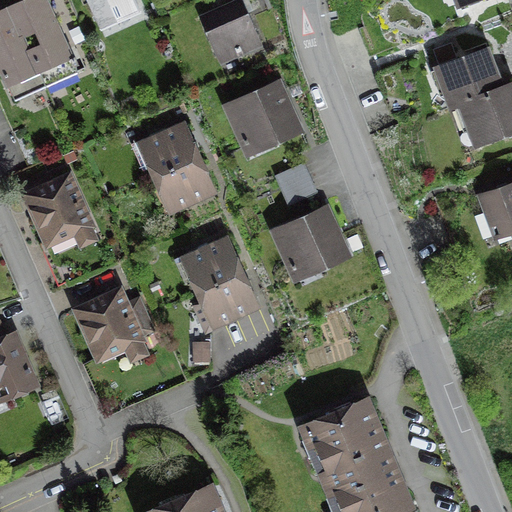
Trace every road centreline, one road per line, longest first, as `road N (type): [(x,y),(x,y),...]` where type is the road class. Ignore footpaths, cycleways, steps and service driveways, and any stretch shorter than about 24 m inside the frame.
road 1 (residential): [(301,0),(321,76),(486,511)]
road 2 (residential): [(86,437),(0,218)]
road 3 (residential): [(242,337),(248,355),(237,373),(86,437)]
road 4 (residential): [(0,511),(91,468),(86,437)]
